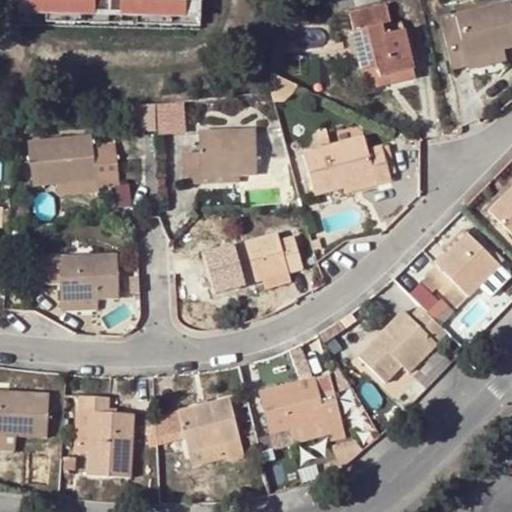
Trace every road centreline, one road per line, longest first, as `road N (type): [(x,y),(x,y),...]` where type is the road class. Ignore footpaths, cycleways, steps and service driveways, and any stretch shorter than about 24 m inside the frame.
road 1 (residential): [(156,352),(238,343),(309,313),(393,249),(511,128)]
road 2 (residential): [(341,511),(376,496),(511,358)]
road 3 (residential): [(0,344),(156,352)]
